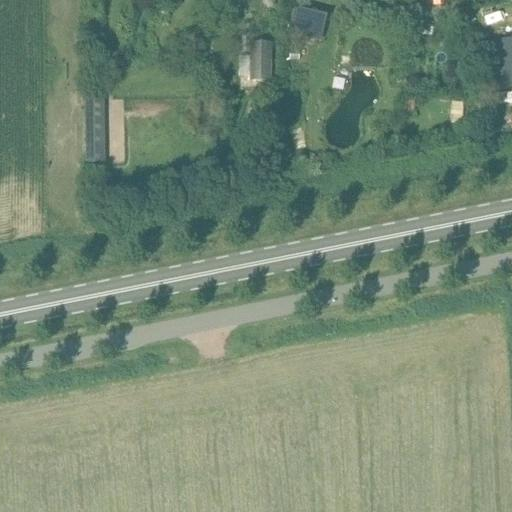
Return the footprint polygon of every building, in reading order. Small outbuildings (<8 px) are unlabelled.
[(294,9),(287,35),(320,43),(326,17),(294,9)] [(353,12),(351,19),(370,22),(371,15),(353,12)] [(511,40),(485,43),(489,92),(511,90),(511,40)] [(271,46),(249,46),(250,82),(271,81),(271,46)] [(289,54),(289,61),(299,62),(299,54),(289,54)] [(104,100),(84,101),(85,166),(105,166),(104,100)] [(403,102),(403,113),(413,113),(414,103),(403,102)]
